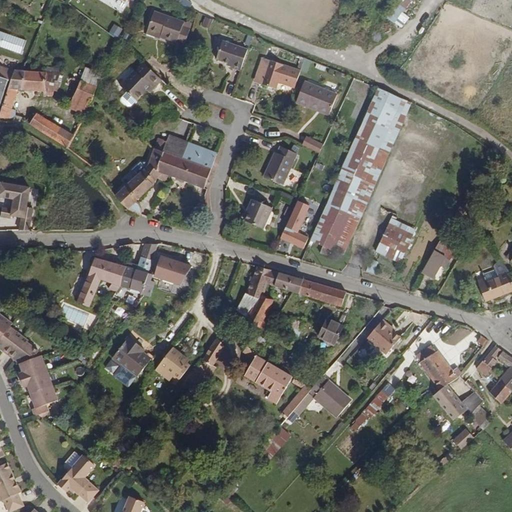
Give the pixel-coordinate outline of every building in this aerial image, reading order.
[(396,0),(384,16),(394,24),(413,0),(396,0)] [(193,21),(195,17),(165,6),(158,25),(171,30),(170,32),(194,40),(200,24),(193,21)] [(220,25),(223,17),(216,14),(212,22),(220,25)] [(204,17),(203,27),(211,28),(212,18),(204,17)] [(119,36),(122,27),(113,23),(109,33),(119,36)] [(170,32),(171,30),(158,25),(157,28),(170,33),(170,32)] [(0,46),(22,53),(26,39),(0,30),(0,46)] [(251,71),(260,51),(236,40),(228,57),(244,64),(243,67),(251,71)] [(298,94),(304,81),(272,67),(264,85),(283,93),(285,88),(298,94)] [(53,75),(53,71),(27,70),(27,71),(22,76),(0,118),(12,118),(16,112),(27,89),(51,89),(52,92),(57,92),(58,77),(53,75)] [(0,112),(19,75),(11,71),(5,81),(1,80),(0,82),(0,112)] [(93,95),(100,82),(84,75),(78,87),(82,89),(93,95)] [(161,100),(166,95),(152,80),(133,98),(144,110),(154,101),(158,97),(161,100)] [(96,96),(93,95),(82,89),(76,101),(90,108),(96,96)] [(331,118),(338,104),(313,93),(306,109),(319,115),(320,113),(331,118)] [(84,121),(90,108),(76,101),(69,114),(84,121)] [(71,147),(76,137),(37,116),(33,122),(28,120),(27,123),(44,131),(71,147)] [(374,192),(397,140),(366,126),(323,217),(314,237),(328,243),(336,247),(347,252),(374,192)] [(193,139),(173,130),(169,142),(166,149),(184,158),(193,139)] [(322,151),(326,144),(312,138),(309,145),(322,151)] [(166,149),(158,168),(170,174),(207,189),(224,152),(193,139),(184,158),(166,149)] [(166,149),(169,142),(162,139),(159,146),(166,149)] [(159,178),(167,181),(170,174),(158,168),(166,149),(159,146),(157,146),(152,162),(119,195),(131,207),(144,215),(146,209),(144,203),(140,199),(157,183),(159,178)] [(278,183),(290,157),(278,151),(275,156),(273,155),(264,176),(278,183)] [(31,186),(0,179),(0,195),(13,198),(11,208),(2,206),(0,217),(11,219),(12,214),(23,216),(21,229),(32,229),(36,207),(27,206),(31,186)] [(265,230),(274,210),(254,201),(250,209),(252,211),(247,222),(265,230)] [(464,223),(467,225),(473,214),(465,205),(457,219),(464,223)] [(294,230),(303,210),(297,209),(282,240),(304,248),(309,236),(294,230)] [(402,263),(417,228),(391,217),(376,252),(402,263)] [(454,238),(464,223),(457,219),(450,230),(443,242),(446,243),(450,236),(454,238)] [(151,267),(157,245),(144,242),(138,264),(151,267)] [(454,261),(460,251),(446,243),(443,242),(425,272),(437,279),(445,266),(449,258),(454,261)] [(325,250),(333,254),(336,247),(328,243),(325,250)] [(119,252),(129,255),(133,244),(121,246),(119,252)] [(482,280),(489,296),(511,286),(511,266),(511,264),(507,255),(506,253),(496,261),(498,265),(486,270),(487,272),(480,275),(482,280)] [(183,285),(193,266),(162,256),(156,276),(183,285)] [(107,290),(114,292),(118,288),(125,267),(97,257),(79,305),(90,309),(101,282),(110,285),(107,290)] [(450,269),(454,261),(449,258),(445,266),(450,269)] [(368,271),(374,273),(377,262),(371,260),(368,271)] [(268,298),(272,287),(274,288),(279,272),(257,266),(250,292),(251,297),(248,296),(245,308),(263,313),(263,312),(256,307),(263,296),(268,298)] [(149,278),(150,276),(125,267),(118,288),(143,297),(142,299),(151,302),(156,290),(147,286),(149,278)] [(294,293),(300,295),(304,279),(279,272),(274,288),(294,293)] [(343,307),(348,291),(304,279),(300,295),(343,307)] [(263,296),(256,307),(263,312),(267,302),(268,298),(263,296)] [(269,316),(273,305),(267,302),(263,312),(269,316)] [(114,312),(122,316),(126,309),(118,305),(114,312)] [(244,312),(264,329),(269,316),(263,312),(263,313),(245,308),(244,312)] [(0,347),(21,364),(24,373),(20,374),(25,388),(28,386),(36,409),(32,410),(35,417),(39,416),(43,419),(49,413),(47,406),(59,402),(48,372),(43,357),(42,357),(40,352),(28,343),(30,341),(16,330),(12,327),(14,323),(0,311),(0,347)] [(334,343),(342,325),(326,318),(318,336),(334,343)] [(389,329),(390,327),(382,320),(366,338),(385,355),(399,338),(389,329)] [(308,334),(310,325),(298,322),(296,330),(308,334)] [(306,339),(308,334),(296,330),(294,336),(306,339)] [(485,346),(490,340),(483,335),(479,340),(485,346)] [(128,371),(130,369),(143,354),(142,353),(144,350),(128,337),(112,357),(128,371)] [(228,349),(220,341),(206,362),(215,368),(219,362),(228,349)] [(436,378),(444,387),(448,383),(459,373),(460,374),(462,373),(465,370),(460,364),(455,368),(438,348),(436,349),(430,342),(415,352),(436,378)] [(503,350),(496,345),(484,359),(491,364),(503,350)] [(270,392),(270,394),(279,399),(290,381),(292,378),(257,357),(258,355),(247,348),(244,354),(255,361),(245,377),(270,392)] [(172,388),(171,390),(176,390),(191,371),(188,368),(189,367),(178,359),(180,357),(173,351),(159,369),(172,379),(169,384),(172,386),(172,388)] [(150,360),(152,358),(145,352),(143,354),(150,360)] [(136,377),(150,360),(143,354),(130,369),(128,371),(136,377)] [(503,359),(511,365),(511,369),(507,376),(511,380),(511,356),(508,354),(503,359)] [(189,367),(190,365),(180,357),(178,359),(189,367)] [(478,365),(485,371),(491,364),(484,359),(478,365)] [(333,375),(342,365),(337,360),(328,370),(333,375)] [(219,370),(215,368),(206,362),(201,369),(210,375),(214,377),(219,370)] [(169,384),(172,379),(159,369),(156,373),(167,382),(169,384)] [(448,383),(450,385),(460,374),(459,373),(448,383)] [(352,400),(323,374),(311,388),(340,413),(352,400)] [(504,404),(507,399),(511,393),(511,380),(507,376),(492,394),(504,404)] [(393,387),(397,382),(392,378),(364,411),(370,416),(394,388),(393,387)] [(306,387),(294,380),(292,382),(303,389),(306,387)] [(473,408),(464,400),(450,385),(448,383),(444,387),(446,389),(437,398),(459,421),(473,408)] [(288,416),(293,410),(309,391),(310,390),(306,387),(303,389),(284,412),(288,416)] [(482,407),(489,398),(477,387),(464,400),(473,408),(474,410),(477,413),(482,407)] [(309,391),(338,416),(340,413),(311,388),(310,390),(309,391)] [(266,399),(276,405),(279,399),(270,394),(266,399)] [(485,427),(492,418),(482,407),(477,413),(475,416),(485,427)] [(356,420),(357,421),(353,425),(358,430),(368,418),(362,413),(356,420)] [(286,429),(292,421),(287,417),(281,425),(286,429)] [(264,448),(273,456),(292,436),(283,427),(264,448)] [(466,428),(453,439),(461,449),(475,438),(466,428)] [(83,477),(94,465),(82,454),(80,456),(74,451),(64,461),(70,467),(56,484),(64,491),(66,488),(68,486),(73,491),(86,503),(97,491),(83,477)] [(13,481),(15,480),(11,471),(8,464),(0,467),(0,500),(1,503),(3,502),(7,511),(15,511),(24,508),(19,495),(21,494),(17,485),(15,486),(13,481)] [(139,511),(143,503),(129,497),(122,511),(139,511)]
